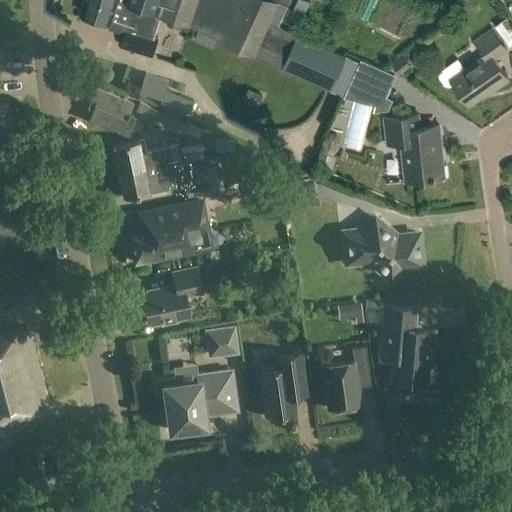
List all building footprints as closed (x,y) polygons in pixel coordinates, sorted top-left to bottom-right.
[(118,0),(116,0),(84,0),(80,12),(117,24),(115,30),(124,33),(120,45),(152,55),(157,38),(138,32),(146,8),(152,10),(144,6),(125,0),(118,0)] [(116,0),(118,0),(125,0),(144,6),(152,10),(159,12),(158,15),(189,24),(254,54),(331,88),(346,56),(282,27),(282,26),(279,25),(288,5),(290,0),(116,0)] [(309,0),(302,0),(294,23),(304,26),(314,2),(309,0)] [(511,25),(509,20),(499,25),(511,48),(511,47),(511,25)] [(508,48),(494,28),(476,41),(485,54),(466,68),(458,58),(441,71),(440,76),(445,85),(451,86),(454,83),(470,105),(493,88),(494,90),(511,79),(495,57),(508,48)] [(143,96),(166,103),(173,81),(150,74),(143,96)] [(124,99),(98,87),(92,99),(97,101),(90,119),(131,136),(139,118),(120,110),(124,99)] [(353,107),(349,146),(368,148),(372,109),(353,107)] [(0,112),(0,147),(14,145),(10,112),(0,112)] [(421,126),(420,113),(385,117),(388,144),(402,143),(406,180),(446,176),(440,124),(421,126)] [(118,170),(180,158),(177,142),(162,145),(162,147),(147,151),(144,139),(113,145),(118,170)] [(184,162),(204,159),(201,143),(181,147),(184,162)] [(180,158),(118,170),(123,196),(155,190),(152,177),(168,174),(168,176),(183,173),(180,158)] [(220,182),(217,167),(186,173),(188,185),(184,186),(186,198),(239,188),(237,178),(220,182)] [(208,232),(202,200),(141,212),(144,228),(130,230),(132,241),(128,241),(130,253),(134,252),(136,262),(176,254),(176,256),(195,252),(192,235),(208,232)] [(421,230),(399,233),(374,213),(363,227),(341,229),(344,267),(368,265),(391,284),(402,271),(425,268),(421,230)] [(256,227),(225,229),(226,242),(257,240),(256,227)] [(202,293),(197,268),(172,273),(175,287),(141,294),(147,324),(160,322),(161,326),(177,322),(176,318),(188,316),(185,301),(190,300),(189,295),(202,293)] [(416,309),(385,306),(381,349),(394,350),(391,380),(390,380),(390,382),(427,384),(427,364),(431,364),(434,331),(423,330),(419,333),(416,330),(414,330),(416,309)] [(233,324),(202,328),(206,356),(237,352),(233,324)] [(0,419),(50,405),(28,326),(0,333),(0,419)] [(328,408),(360,404),(356,373),(369,371),(365,346),(352,348),(354,361),(322,366),(328,408)] [(308,395),(302,351),(275,355),(276,367),(259,370),(266,417),(295,413),(293,397),(308,395)] [(236,409),(231,371),(196,375),(197,381),(178,384),(177,378),(157,381),(160,400),(166,399),(170,430),(205,424),(203,414),(236,409)] [(0,481),(13,478),(7,456),(0,457),(0,481)]
